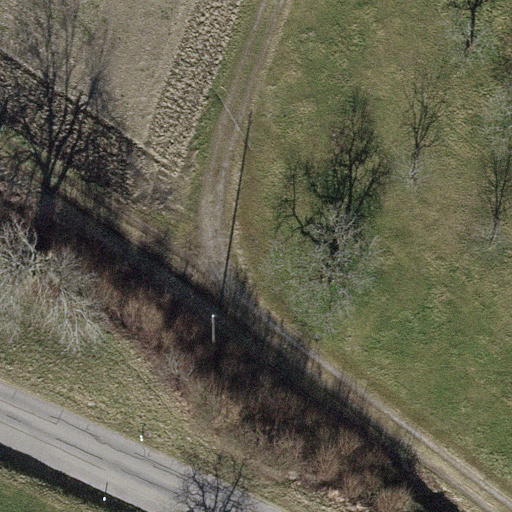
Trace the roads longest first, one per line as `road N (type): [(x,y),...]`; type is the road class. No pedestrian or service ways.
road 1 (track): [(279,0),(227,138),(218,235),(230,297),(504,511)]
road 2 (tertiary): [(207,511),(0,415)]
